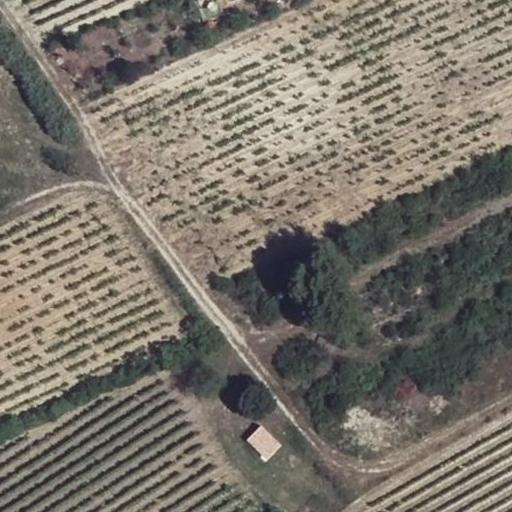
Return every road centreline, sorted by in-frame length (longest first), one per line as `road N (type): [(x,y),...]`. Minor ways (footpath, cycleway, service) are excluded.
road 1 (track): [(511,395),(388,469),(326,455),(0,21)]
road 2 (track): [(0,220),(43,196),(98,190),(186,275)]
